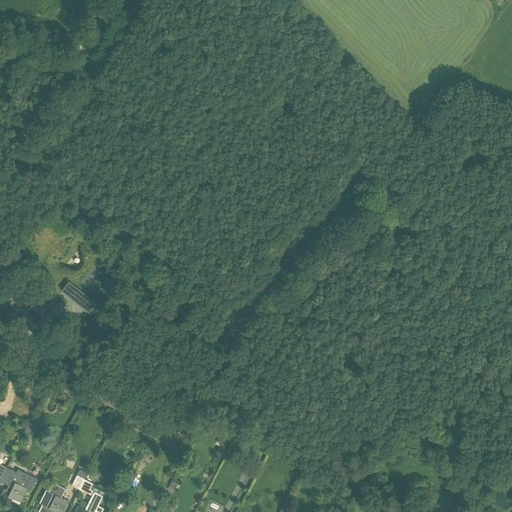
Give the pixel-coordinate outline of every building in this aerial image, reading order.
[(96,302),(114,280),(114,279),(103,270),(87,258),(67,283),(62,290),(89,311),(96,302)] [(21,289),(13,299),(38,320),(47,309),(40,304),(30,296),(33,292),(24,285),(21,289)] [(24,420),(23,421),(20,427),(25,430),(24,432),(31,435),(36,426),(35,425),(35,424),(30,421),(29,423),(24,420)] [(0,455),(0,460),(6,464),(9,457),(1,453),(0,455)] [(6,468),(0,479),(0,481),(8,486),(6,490),(4,489),(0,496),(7,499),(9,496),(20,502),(27,489),(31,491),(37,479),(17,469),(16,472),(6,468)] [(85,479),(87,475),(80,471),(78,475),(77,475),(72,486),(80,490),(85,480),(85,479)] [(91,489),(94,484),(85,479),(85,480),(80,490),(92,496),(89,501),(89,500),(84,509),(77,505),(73,511),(102,511),(104,508),(99,505),(104,496),(101,495),(102,494),(100,493),(100,494),(94,491),(91,489)] [(57,511),(62,511),(68,501),(61,497),(65,488),(53,482),(48,491),(46,490),(39,503),(42,504),(38,511),(40,511),(53,511),(54,510),(57,511)]
